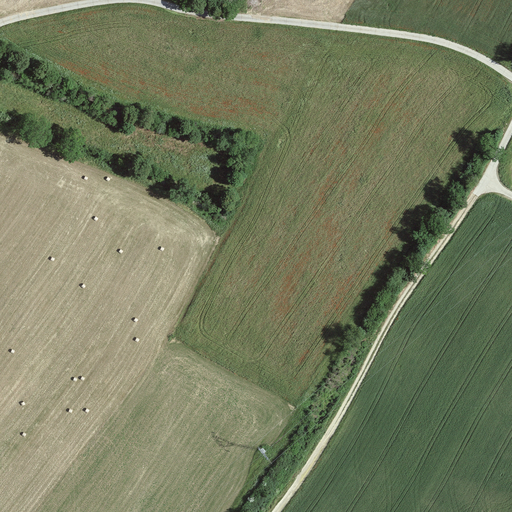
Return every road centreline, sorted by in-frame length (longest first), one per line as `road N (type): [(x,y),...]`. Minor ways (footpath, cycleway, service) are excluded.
road 1 (track): [(485,181),(393,316),(278,511)]
road 2 (unclassified): [(143,0),(450,44),(511,79)]
